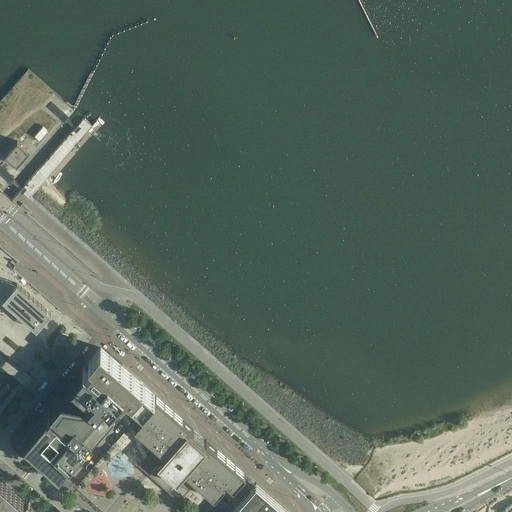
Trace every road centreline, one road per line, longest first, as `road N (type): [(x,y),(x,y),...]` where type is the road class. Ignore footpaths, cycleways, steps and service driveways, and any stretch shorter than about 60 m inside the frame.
road 1 (tertiary): [(105,311),(280,467),(316,511)]
road 2 (residential): [(105,311),(0,438)]
road 3 (tertiary): [(0,219),(105,311)]
